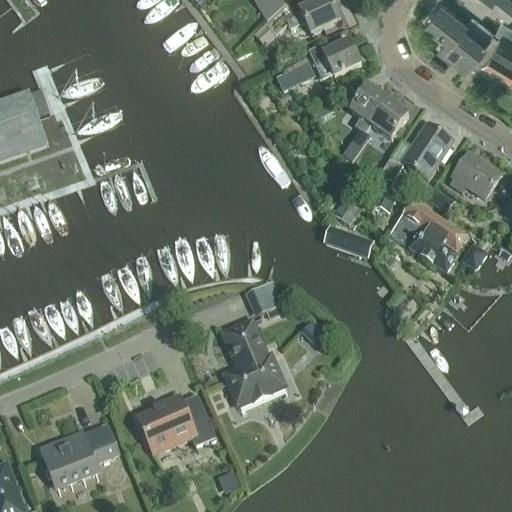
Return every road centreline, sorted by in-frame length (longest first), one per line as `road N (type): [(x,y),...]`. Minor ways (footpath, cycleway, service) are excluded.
road 1 (residential): [(0,408),(250,301)]
road 2 (residential): [(399,0),(392,44),(405,71),(511,145)]
